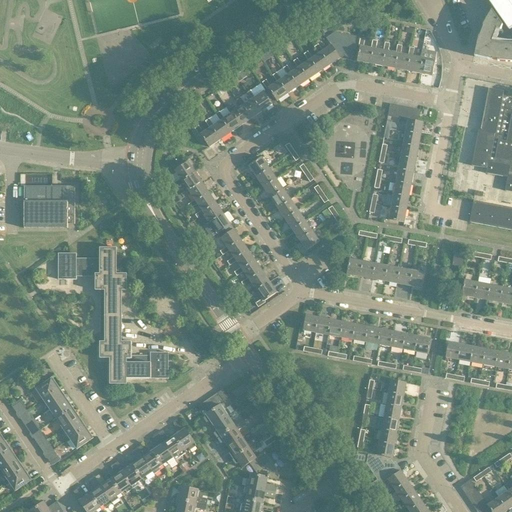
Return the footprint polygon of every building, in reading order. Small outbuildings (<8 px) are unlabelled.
[(511,33),(511,0),(483,0),(484,3),(487,10),(490,14),(492,11),(501,25),(504,23),(509,31),(510,30),(511,33)] [(511,41),(508,42),(496,40),(498,35),(502,26),(501,25),(492,11),(490,14),(483,27),(479,38),(474,57),(492,61),(492,60),(497,61),(497,62),(511,62),(511,41)] [(350,18),(349,25),(360,27),(361,20),(350,18)] [(326,39),(331,46),(340,58),(345,55),(346,57),(352,58),(353,50),(355,51),(356,46),(354,46),(356,37),(334,33),(326,39)] [(357,62),(370,64),(373,49),(371,49),(363,47),(365,39),(360,38),(358,47),(360,47),(357,62)] [(370,64),(382,67),(385,51),(383,51),(375,49),(377,41),(372,40),(371,49),(373,49),(370,64)] [(382,67),(394,69),(397,54),(396,53),(388,52),(389,44),(385,43),(383,51),(385,51),(382,67)] [(314,47),(319,54),(320,53),(329,66),(340,58),(331,46),(323,51),(318,45),(314,47)] [(394,69),(407,71),(410,56),(408,56),(400,54),(402,46),(397,45),(396,53),(397,54),(394,69)] [(407,71),(419,74),(422,58),(420,58),(412,57),(414,49),(409,48),(408,56),(410,56),(407,71)] [(422,50),(420,58),(422,58),(419,74),(432,76),(435,61),(425,59),(426,51),(422,50)] [(271,51),(262,57),(265,62),(274,56),(271,51)] [(319,73),(329,66),(320,53),(319,54),(312,59),(308,52),(304,54),(308,61),(310,60),(319,73)] [(308,80),(319,73),(310,60),(308,61),(302,66),(297,59),(293,61),(298,68),(300,67),(308,80)] [(298,87),(308,80),(300,67),(298,68),(291,73),(287,66),(283,69),(288,75),(289,74),(298,87)] [(242,72),(236,76),(240,81),(246,77),(242,72)] [(288,94),(298,87),(289,74),(288,75),(281,80),(276,73),(273,76),(277,82),(279,81),(288,94)] [(235,77),(227,82),(231,88),(239,83),(235,77)] [(277,101),(288,94),(279,81),(277,82),(271,87),(266,80),(262,83),(267,90),(268,89),(277,101)] [(511,98),(507,98),(508,92),(489,89),(488,89),(481,130),(481,131),(478,131),(478,134),(479,134),(473,166),(472,165),(472,166),(487,169),(486,174),(507,178),(505,191),(506,190),(511,191),(511,98)] [(247,93),(251,100),(253,99),(262,112),(272,105),(263,92),(255,98),(250,91),(247,93)] [(251,119),(262,112),(253,99),(251,100),(245,105),(240,98),(236,101),(241,107),(242,106),(251,119)] [(241,126),(251,119),(242,106),(241,107),(234,112),(230,105),(226,108),(230,114),(232,113),(241,126)] [(388,116),(394,118),(396,106),(390,105),(388,116)] [(402,107),(396,106),(394,118),(400,119),(402,107)] [(408,108),(402,107),(400,119),(406,120),(408,108)] [(406,120),(408,120),(411,121),(414,109),(408,108),(406,120)] [(414,109),(411,121),(418,122),(420,110),(414,109)] [(215,115),(220,121),(222,120),(230,133),(241,126),(232,113),(230,114),(224,119),(219,112),(215,115)] [(220,140),(230,133),(222,120),(220,121),(213,126),(209,119),(205,122),(210,129),(211,127),(220,140)] [(418,122),(411,121),(408,120),(405,133),(421,136),(423,123),(418,122)] [(211,127),(210,129),(203,133),(198,126),(195,129),(200,136),(201,135),(209,148),(220,140),(211,127)] [(405,133),(403,145),(418,148),(421,136),(405,133)] [(285,146),(290,154),(294,151),(289,144),(285,146)] [(416,160),(418,148),(403,145),(401,158),(416,160)] [(299,159),(294,151),(290,154),(296,161),(299,159)] [(256,177),(269,169),(262,158),(249,167),(256,177)] [(401,158),(398,170),(414,173),(416,160),(401,158)] [(177,188),(183,183),(182,182),(195,173),(188,162),(175,171),(181,179),(174,184),(177,188)] [(299,167),(305,175),(308,172),(303,165),(299,167)] [(276,179),(269,169),(256,177),(263,188),(276,179)] [(411,186),(414,173),(398,170),(396,183),(411,186)] [(313,180),(308,172),(305,175),(310,182),(313,180)] [(202,183),(195,173),(182,182),(183,183),(188,190),(181,194),(184,198),(190,194),(189,192),(202,183)] [(270,198),(283,189),(276,179),(263,188),(270,198)] [(191,209),(197,204),(196,202),(209,194),(202,183),(189,192),(190,194),(195,200),(188,205),(191,209)] [(396,183),(394,195),(409,198),(411,186),(396,183)] [(314,188),(319,196),(323,193),(318,186),(314,188)] [(67,228),(67,224),(74,224),(75,224),(75,187),(74,187),(24,187),(24,202),(24,228),(25,228),(25,227),(67,227),(67,228)] [(278,209),(290,200),(283,189),(270,198),(278,209)] [(328,201),(323,193),(319,196),(324,204),(328,201)] [(216,204),(209,194),(196,202),(197,204),(202,211),(195,215),(198,219),(205,214),(203,213),(216,204)] [(394,195),(391,207),(406,210),(409,198),(394,195)] [(285,219),(298,211),(290,200),(278,209),(285,219)] [(511,208),(473,201),(469,222),(511,230),(511,208)] [(205,230),(212,225),(210,223),(223,214),(216,204),(203,213),(205,214),(198,219),(205,230)] [(328,209),(333,217),(337,214),(332,207),(328,209)] [(404,223),(406,210),(391,207),(389,220),(404,223)] [(292,230),(305,221),(298,211),(285,219),(292,230)] [(216,231),(209,236),(212,240),(219,235),(221,238),(234,230),(231,225),(223,214),(211,223),(212,225),(216,231)] [(342,222),(337,214),(333,217),(338,224),(342,222)] [(299,240),(312,231),(305,221),(292,230),(299,240)] [(228,249),(241,241),(234,230),(221,238),(221,239),(227,247),(220,252),(223,255),(229,251),(228,249)] [(312,231),(299,240),(306,251),(319,242),(312,231)] [(248,251),(241,241),(228,249),(229,251),(234,257),(227,262),(230,266),(236,261),(235,260),(248,251)] [(100,317),(122,317),(122,316),(121,316),(121,291),(127,291),(127,290),(126,290),(126,275),(127,275),(127,274),(116,274),(116,249),(117,249),(117,248),(100,248),(100,249),(100,259),(76,259),(76,254),(58,254),(60,254),(60,279),(58,279),(58,280),(76,280),(76,275),(95,275),(95,291),(100,291),(100,317)] [(242,270),(255,261),(248,251),(235,260),(236,261),(241,268),(234,272),(237,276),(243,272),(242,270)] [(452,265),(462,267),(464,255),(454,253),(452,265)] [(347,275),(360,277),(362,262),(350,259),(347,275)] [(262,272),(255,261),(242,270),(243,272),(248,278),(241,283),(244,287),(251,282),(249,280),(262,272)] [(372,279),(375,264),(362,262),(360,277),(372,279)] [(384,282),(387,266),(375,264),(372,279),(384,282)] [(397,284),(399,269),(387,266),(384,282),(397,284)] [(409,286),(412,271),(399,269),(397,284),(409,286)] [(412,271),(409,286),(422,289),(425,273),(412,271)] [(251,297),(258,292),(257,291),(269,282),(262,272),(249,280),(251,282),(255,289),(248,293),(251,297)] [(462,296),(474,298),(477,283),(464,281),(462,296)] [(277,293),(269,282),(257,291),(258,292),(262,299),(255,304),(258,308),(265,303),(264,301),(277,293)] [(490,286),(477,283),(474,298),(487,301),(490,286)] [(502,288),(490,286),(487,301),(499,303),(502,288)] [(511,303),(511,289),(502,288),(499,303),(511,306),(511,303)] [(316,333),(319,318),(306,316),(303,331),(316,333)] [(122,317),(100,317),(100,342),(100,343),(100,358),(100,359),(110,359),(110,384),(110,385),(127,385),(127,384),(126,384),(126,379),(168,379),(166,379),(166,354),(168,354),(168,353),(161,353),(151,353),(150,353),(150,358),(131,358),(131,342),(121,342),(121,317),(122,317)] [(319,318),(316,333),(328,336),(331,320),(319,318)] [(328,336),(341,338),(344,323),(331,320),(328,336)] [(341,338),(353,340),(356,325),(344,323),(341,338)] [(353,340),(366,343),(368,327),(356,325),(353,340)] [(366,343),(378,345),(381,330),(368,327),(366,343)] [(378,345),(390,347),(393,332),(381,330),(378,345)] [(390,347),(403,350),(406,335),(393,332),(390,347)] [(403,350),(415,352),(418,337),(406,335),(403,350)] [(431,339),(418,337),(415,352),(428,355),(431,339)] [(449,343),(446,358),(458,360),(461,345),(449,343)] [(192,347),(198,356),(202,353),(196,344),(192,347)] [(461,345),(458,360),(471,363),(474,347),(461,345)] [(474,347),(471,363),(483,365),(486,350),(474,347)] [(486,350),(483,365),(496,367),(499,352),(486,350)] [(499,352),(496,367),(508,370),(511,354),(499,352)] [(43,400),(58,389),(55,385),(55,383),(52,378),(46,383),(45,382),(42,381),(37,385),(36,388),(37,389),(31,393),(37,403),(43,400)] [(391,381),(389,393),(404,396),(406,383),(391,381)] [(245,384),(239,388),(243,394),(249,390),(245,384)] [(61,394),(58,389),(43,400),(50,410),(66,399),(63,394),(61,394)] [(222,390),(217,393),(224,403),(229,399),(222,390)] [(219,406),(224,403),(217,393),(212,397),(219,406)] [(404,396),(389,393),(386,406),(401,409),(404,396)] [(214,409),(219,406),(212,397),(208,400),(214,409)] [(50,410),(56,419),(71,409),(68,405),(69,403),(66,399),(50,410)] [(204,416),(208,422),(210,421),(213,426),(228,416),(231,414),(227,408),(232,404),(229,399),(224,403),(219,406),(214,409),(209,413),(204,416)] [(16,415),(17,417),(26,411),(24,408),(26,407),(21,400),(12,406),(16,413),(16,415)] [(209,413),(214,409),(208,400),(203,403),(209,413)] [(204,416),(209,413),(203,403),(198,406),(198,407),(204,416)] [(386,406),(384,418),(399,421),(401,409),(386,406)] [(75,414),(71,409),(56,419),(63,429),(79,418),(76,414),(75,414)] [(29,414),(26,411),(17,417),(19,419),(20,419),(25,426),(35,420),(30,413),(29,414)] [(228,416),(213,426),(217,431),(215,432),(218,437),(243,420),(240,416),(232,422),(228,416)] [(63,429),(70,439),(85,429),(82,424),(82,423),(79,418),(63,429)] [(399,421),(384,418),(381,430),(397,433),(399,421)] [(39,427),(35,420),(25,426),(30,433),(29,435),(31,437),(40,431),(38,428),(39,427)] [(179,433),(174,436),(184,451),(188,448),(189,451),(196,446),(179,420),(173,424),(179,433)] [(224,442),(227,447),(242,437),(238,431),(246,425),(243,420),(218,437),(222,443),(224,442)] [(88,434),(85,429),(70,439),(77,449),(93,438),(90,434),(88,434)] [(381,430),(379,443),(394,446),(397,433),(381,430)] [(42,434),(40,431),(31,437),(32,439),(34,439),(39,446),(47,441),(48,440),(43,433),(42,434)] [(163,431),(157,435),(175,460),(185,453),(184,451),(174,436),(169,440),(163,431)] [(169,465),(175,460),(157,435),(152,438),(158,447),(153,451),(163,465),(167,462),(169,465)] [(229,453),(233,459),(258,442),(255,438),(255,437),(246,443),(242,437),(227,447),(231,452),(229,453)] [(4,441),(0,443),(0,457),(10,451),(7,447),(7,445),(4,441)] [(261,446),(258,442),(233,459),(236,464),(238,463),(242,468),(249,463),(256,458),(256,457),(252,452),(261,446)] [(394,446),(379,443),(377,455),(392,458),(394,446)] [(159,468),(163,465),(153,451),(147,454),(142,446),(136,449),(154,475),(160,470),(159,468)] [(43,455),(44,457),(53,450),(51,447),(43,453),(43,455)] [(148,479),(154,475),(136,449),(131,453),(137,461),(132,465),(142,479),(146,477),(148,479)] [(56,454),(53,450),(44,457),(46,459),(48,459),(56,454)] [(0,469),(2,471),(18,460),(15,456),(13,456),(10,451),(0,457),(0,469)] [(264,452),(256,457),(256,458),(249,463),(256,474),(256,475),(256,476),(268,478),(278,480),(279,473),(277,473),(277,470),(264,452)] [(509,454),(502,459),(504,463),(511,458),(509,454)] [(381,485),(388,480),(401,471),(397,466),(396,466),(395,467),(390,460),(368,456),(367,464),(381,485)] [(497,468),(504,463),(502,459),(494,464),(497,468)] [(8,481),(23,471),(20,466),(21,465),(18,460),(2,471),(8,481)] [(138,482),(142,479),(132,465),(127,468),(121,460),(116,463),(133,489),(139,485),(138,482)] [(127,493),(133,489),(116,463),(110,467),(116,475),(111,479),(121,494),(125,491),(127,493)] [(488,468),(481,473),(483,477),(491,472),(488,468)] [(23,471),(8,481),(15,492),(31,481),(28,476),(27,476),(23,471)] [(395,491),(408,482),(401,471),(388,480),(395,491)] [(476,482),(483,477),(481,473),(473,478),(476,482)] [(117,497),(121,494),(111,479),(106,483),(100,474),(95,478),(112,503),(118,499),(117,497)] [(246,479),(245,487),(276,492),(277,486),(266,484),(268,478),(256,476),(256,475),(250,474),(249,479),(246,479)] [(95,490),(90,493),(100,508),(104,505),(106,508),(112,503),(95,478),(89,481),(95,490)] [(460,487),(464,492),(474,485),(470,480),(460,487)] [(402,501),(415,492),(408,482),(395,491),(402,501)] [(376,484),(374,483),(368,487),(371,491),(378,487),(376,484)] [(477,490),(474,485),(464,492),(467,497),(477,490)] [(178,493),(177,500),(206,505),(207,500),(197,498),(198,491),(181,487),(180,494),(178,493)] [(276,492),(245,487),(244,494),(246,495),(246,500),(263,503),(264,497),(274,499),(276,492)] [(96,511),(100,508),(90,493),(85,497),(79,488),(73,492),(87,511),(96,511)] [(470,502),(480,495),(477,490),(467,497),(470,502)] [(507,511),(511,507),(511,496),(508,491),(498,498),(507,511)] [(378,502),(382,499),(377,492),(373,494),(378,502)] [(409,511),(422,503),(415,492),(402,501),(409,511)] [(484,500),(480,495),(470,502),(474,507),(484,500)] [(505,511),(507,511),(498,498),(487,506),(491,510),(491,511),(505,511)] [(387,507),(382,499),(378,502),(383,510),(387,507)] [(205,511),(206,505),(177,500),(175,506),(178,506),(176,511),(194,511),(195,509),(205,511)] [(242,504),(240,511),(242,511),(271,511),(272,511),(262,509),(263,503),(246,500),(245,505),(242,504)] [(477,511),(487,505),(484,500),(474,507),(477,511)] [(52,511),(60,507),(56,502),(48,508),(44,502),(29,511),(52,511)] [(409,511),(428,511),(422,503),(409,511)]
